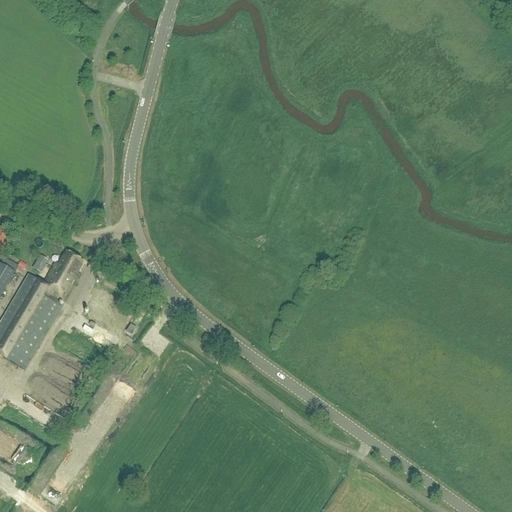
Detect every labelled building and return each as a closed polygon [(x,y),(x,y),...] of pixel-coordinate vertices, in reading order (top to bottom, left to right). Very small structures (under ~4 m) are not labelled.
[(9,237),(0,232),(0,254),(6,242),(9,237)] [(43,285),(29,277),(0,326),(0,357),(25,372),(61,309),(57,307),(60,303),(63,305),(80,276),(77,275),(84,263),(66,253),(59,266),(56,264),(43,285)] [(0,300),(15,275),(0,265),(0,300)] [(126,333),(131,337),(136,330),(131,326),(126,333)] [(8,480),(3,485),(13,494),(17,488),(8,480)]
